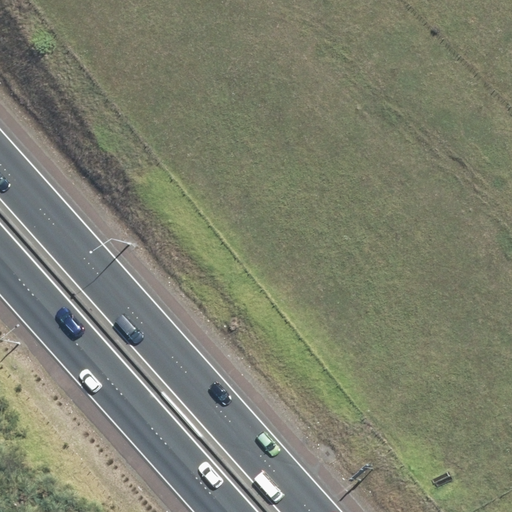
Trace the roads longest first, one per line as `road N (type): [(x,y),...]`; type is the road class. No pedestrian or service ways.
road 1 (motorway): [(0,160),(314,511)]
road 2 (motorway): [(238,511),(0,250)]
